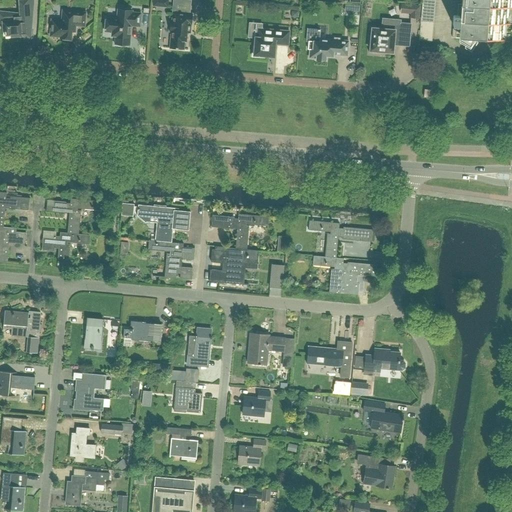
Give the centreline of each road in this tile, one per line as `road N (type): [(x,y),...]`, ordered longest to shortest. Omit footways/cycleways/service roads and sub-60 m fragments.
road 1 (tertiary): [(411,169),(0,127)]
road 2 (residential): [(65,282),(44,511)]
road 3 (residential): [(408,511),(429,367),(388,301)]
road 4 (residential): [(213,511),(232,298)]
road 5 (residential): [(213,74),(39,60)]
road 6 (residential): [(232,298),(65,282)]
road 7 (residential): [(375,88),(213,74)]
road 8 (residential): [(388,301),(355,310),(232,298)]
road 9 (residential): [(411,169),(399,285),(388,301)]
